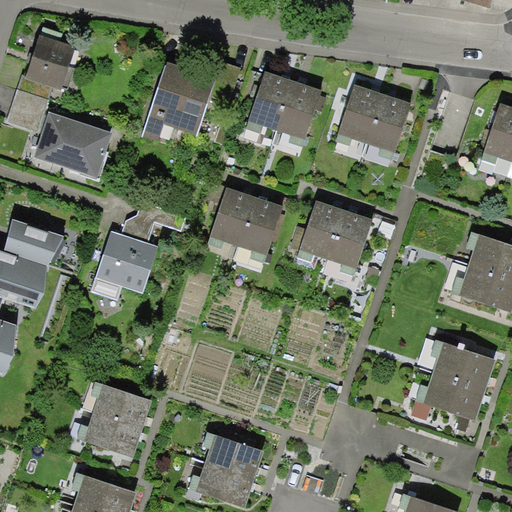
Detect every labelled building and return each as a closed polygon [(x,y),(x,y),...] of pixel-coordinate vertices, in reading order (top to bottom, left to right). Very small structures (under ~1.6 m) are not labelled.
[(44,27),(41,36),(60,42),(63,33),(44,27)] [(41,36),(39,35),(26,76),(53,85),(61,87),(74,46),(60,42),(41,36)] [(212,79),(165,65),(144,131),(161,136),(165,122),(195,132),(212,79)] [(319,84),(256,67),(241,122),(304,139),(319,84)] [(26,76),(22,75),(6,122),(37,132),(53,85),(26,76)] [(417,103),(354,86),(339,140),(402,158),(417,103)] [(511,104),(498,101),(482,156),(511,163),(511,104)] [(50,111),(35,155),(97,176),(112,132),(50,111)] [(286,199),(224,182),(208,236),(271,254),(286,199)] [(376,216),(313,199),(298,253),(361,271),(376,216)] [(0,309),(4,298),(37,308),(43,290),(45,264),(61,237),(15,221),(6,251),(0,249),(0,371),(2,372),(13,356),(17,324),(0,317),(0,309)] [(164,236),(114,222),(97,282),(148,296),(164,236)] [(511,239),(481,231),(464,290),(511,303),(511,239)] [(492,358),(442,344),(425,403),(476,417),(492,358)] [(157,393),(107,379),(90,439),(140,453),(157,393)] [(270,449),(220,435),(203,494),(253,508),(270,449)] [(126,511),(135,480),(85,466),(71,511),(126,511)] [(457,511),(460,504),(409,490),(403,511),(457,511)]
